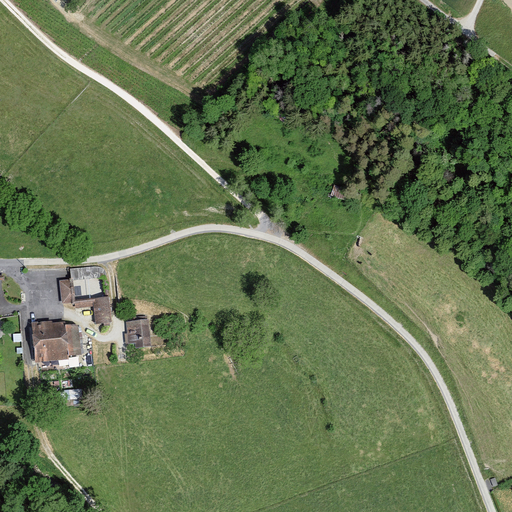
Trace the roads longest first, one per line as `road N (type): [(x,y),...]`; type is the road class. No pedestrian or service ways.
road 1 (track): [(110,256),(212,227),(281,241),(311,259),(376,307),(427,360),(492,511)]
road 2 (track): [(3,0),(264,218),(261,235)]
road 3 (track): [(99,511),(39,433),(23,262)]
